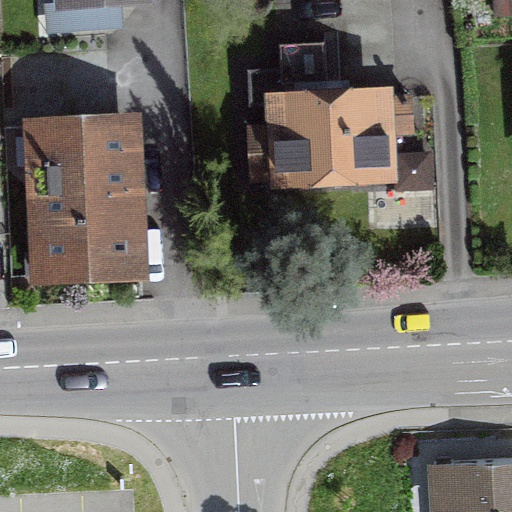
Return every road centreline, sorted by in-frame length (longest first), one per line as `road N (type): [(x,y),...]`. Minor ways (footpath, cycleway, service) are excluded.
road 1 (primary): [(423,350),(0,373)]
road 2 (unknown): [(231,362),(185,217),(168,0)]
